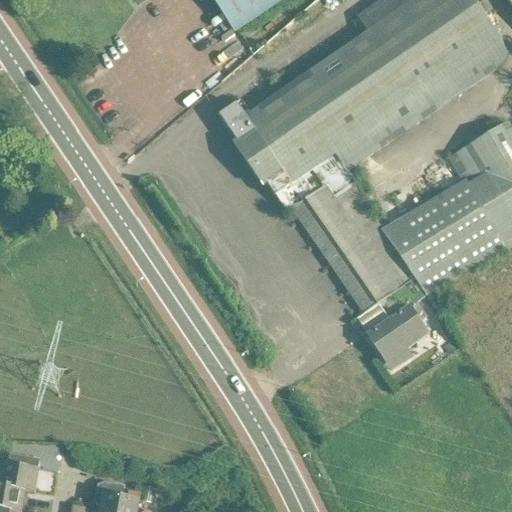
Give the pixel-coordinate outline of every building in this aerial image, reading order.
[(214,0),(235,32),(284,0),(214,0)] [(368,337),(383,359),(402,345),(406,351),(427,337),(423,331),(424,330),(419,323),(426,319),(417,305),(428,298),(427,297),(504,250),(506,253),(511,249),(511,136),(506,127),(507,126),(506,125),(505,126),(470,147),(470,146),(469,147),(469,148),(450,159),(464,183),(382,232),(350,187),(355,184),(344,167),(453,93),(444,80),(501,42),(500,41),(499,41),(492,31),(492,30),(491,29),(483,19),(484,18),(483,17),(491,11),(482,0),(472,0),(471,0),(417,0),(246,118),(236,105),(219,117),(237,143),(234,145),(263,188),(266,186),(275,198),(276,197),(287,214),(292,211),(365,315),(378,306),(390,323),(368,337)] [(0,464),(0,486),(35,493),(39,471),(38,471),(40,462),(9,457),(7,466),(0,464)] [(100,509),(99,511),(137,511),(139,501),(122,498),(124,487),(105,483),(98,486),(95,504),(100,509)] [(34,495),(35,493),(0,486),(0,507),(12,510),(21,511),(25,493),(34,495)]
